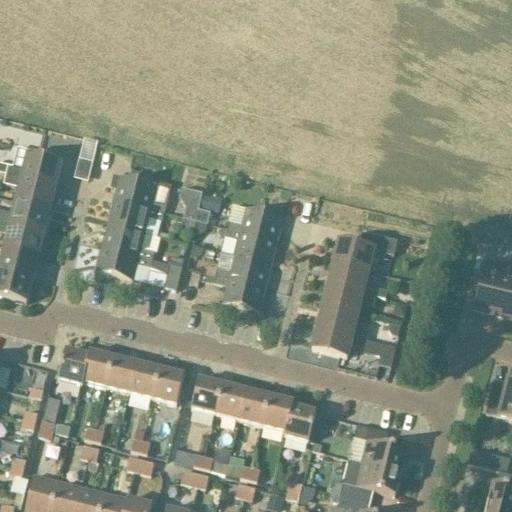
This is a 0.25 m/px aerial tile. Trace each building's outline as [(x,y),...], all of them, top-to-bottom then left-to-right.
[(81,163),(93,164),(95,143),(83,142),(81,163)] [(0,167),(0,177),(5,178),(55,190),(61,167),(29,159),(30,155),(18,152),(14,170),(0,167)] [(3,188),(19,192),(16,204),(50,212),(55,190),(5,178),(3,188)] [(152,189),(120,181),(113,206),(164,218),(171,189),(153,185),(152,189)] [(182,192),(180,201),(186,212),(183,223),(195,226),(202,197),(182,192)] [(200,212),(210,214),(214,201),(203,199),(200,212)] [(0,225),(44,236),(50,212),(16,204),(12,218),(0,214),(0,225)] [(148,222),(162,226),(164,218),(113,206),(108,229),(144,238),(148,222)] [(283,222),(246,213),(233,210),(229,225),(227,233),(222,232),(222,233),(277,246),(283,222)] [(198,214),(195,226),(197,226),(197,227),(207,229),(210,217),(198,214)] [(182,234),(194,237),(197,227),(197,226),(195,226),(184,223),(182,234)] [(0,236),(7,238),(4,252),(38,260),(44,236),(0,225),(0,236)] [(200,239),(205,235),(207,229),(197,227),(194,237),(200,239)] [(144,238),(108,229),(102,251),(152,264),(155,264),(161,242),(144,238)] [(225,241),(238,245),(234,260),(271,270),(277,246),(222,233),(221,239),(225,240),(225,241)] [(362,237),(359,251),(339,246),(333,267),(368,276),(371,263),(383,266),(385,258),(393,260),(397,246),(362,237)] [(193,250),(191,261),(197,263),(203,259),(204,253),(193,250)] [(96,276),(133,285),(136,269),(150,272),(152,264),(102,251),(96,276)] [(0,275),(32,284),(38,260),(4,252),(0,266),(0,265),(0,275)] [(214,256),(205,254),(203,261),(212,263),(214,256)] [(182,271),(184,263),(172,260),(169,268),(182,271)] [(228,284),(265,293),(271,270),(234,260),(231,276),(217,272),(209,270),(207,278),(215,280),(228,284)] [(474,314),(511,323),(511,289),(498,286),(502,269),(488,266),(485,277),(483,276),(474,314)] [(387,295),(365,290),(368,276),(333,267),(328,290),(375,301),(375,300),(385,303),(387,295)] [(176,295),(182,272),(169,269),(164,292),(176,295)] [(0,301),(26,308),(32,284),(0,275),(0,301)] [(259,317),(265,293),(228,284),(215,280),(207,278),(205,286),(213,288),(227,291),(223,307),(259,317)] [(361,306),(373,309),(375,301),(328,290),(322,311),(357,319),(361,306)] [(396,308),(394,318),(402,320),(405,310),(396,308)] [(366,336),(354,333),(357,319),(322,311),(317,332),(364,344),(366,336)] [(390,328),(388,334),(392,340),(399,341),(401,331),(390,328)] [(311,354),(346,363),(350,349),(362,352),(364,344),(317,332),(311,354)] [(391,372),(396,352),(383,348),(378,369),(391,372)] [(57,385),(82,391),(83,387),(82,387),(89,360),(88,360),(65,355),(57,385)] [(89,356),(88,360),(89,360),(82,387),(83,387),(106,393),(113,362),(89,356)] [(129,399),(137,368),(113,362),(106,393),(129,399)] [(42,394),(48,376),(23,367),(16,385),(42,394)] [(152,404),(160,374),(137,368),(129,399),(152,404)] [(176,410),(184,380),(160,374),(152,404),(176,410)] [(199,384),(191,414),(215,420),(223,390),(199,384)] [(485,418),(497,421),(497,422),(511,425),(511,385),(506,384),(500,408),(488,405),(485,418)] [(238,426),(246,396),(223,390),(215,420),(238,426)] [(29,401),(41,404),(43,396),(31,393),(29,401)] [(262,432),(269,401),(246,396),(238,426),(262,432)] [(49,401),(44,422),(55,425),(61,404),(49,401)] [(292,411),(293,407),(269,401),(262,432),(284,437),(285,438),(292,411)] [(316,417),(292,411),(285,438),(284,437),(283,441),(308,447),(316,417)] [(38,419),(25,416),(23,425),(36,428),(38,419)] [(21,433),(34,436),(36,428),(23,425),(21,433)] [(42,426),(38,442),(51,445),(55,429),(42,426)] [(71,431),(58,428),(56,438),(69,441),(71,431)] [(378,448),(381,436),(357,430),(354,443),(367,446),(361,469),(400,478),(406,455),(378,448)] [(87,432),(84,445),(92,447),(95,434),(87,432)] [(100,449),(104,436),(95,434),(92,447),(100,449)] [(135,436),(130,456),(138,458),(141,446),(143,438),(135,436)] [(316,445),(314,452),(321,453),(322,447),(316,445)] [(147,460),(150,448),(141,446),(138,458),(147,460)] [(82,451),(79,463),(87,465),(90,453),(82,451)] [(488,474),(493,456),(477,451),(472,469),(488,474)] [(96,467),(99,455),(90,453),(87,465),(96,467)] [(203,474),(206,462),(196,460),(193,472),(203,474)] [(126,475),(135,477),(138,464),(129,462),(126,475)] [(212,466),(213,464),(206,462),(203,474),(225,480),(227,470),(212,466)] [(26,466),(14,463),(12,471),(24,474),(26,466)] [(138,478),(142,479),(145,466),(141,465),(138,464),(135,477),(138,478)] [(332,498),(364,506),(367,494),(394,501),(400,478),(361,469),(348,465),(343,488),(342,488),(333,486),(331,498),(332,498)] [(154,468),(145,466),(142,479),(151,481),(154,468)] [(243,471),(242,473),(227,470),(225,480),(248,486),(251,473),(243,471)] [(9,479),(22,483),(24,474),(12,471),(9,479)] [(257,488),(260,475),(251,473),(248,486),(257,488)] [(180,488),(189,490),(192,478),(184,476),(180,488)] [(200,480),(192,478),(189,490),(197,492),(200,480)] [(487,510),(498,511),(511,511),(511,480),(506,479),(504,491),(492,488),(487,510)] [(34,480),(25,511),(50,511),(57,486),(34,480)] [(208,482),(200,480),(197,492),(205,494),(208,482)] [(74,511),(80,492),(57,486),(50,511),(74,511)] [(290,487),(286,504),(298,507),(302,490),(290,487)] [(126,511),(128,504),(126,504),(129,494),(110,489),(108,499),(103,498),(99,511),(126,511)] [(238,489),(235,502),(241,503),(244,491),(238,489)] [(252,506),(255,494),(244,491),(241,503),(252,506)] [(99,511),(103,498),(80,492),(74,511),(99,511)] [(362,511),(364,506),(332,498),(331,503),(333,508),(337,509),(336,511),(362,511)] [(269,510),(274,511),(280,511),(283,502),(271,499),(269,510)]
